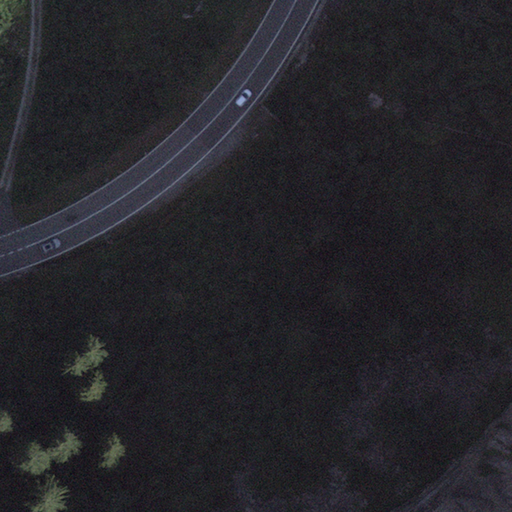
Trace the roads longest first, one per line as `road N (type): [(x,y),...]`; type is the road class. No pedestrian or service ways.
road 1 (primary): [(297,0),(258,65),(193,141),(94,216),(0,259)]
road 2 (track): [(35,0),(34,75),(0,216)]
road 3 (unclassified): [(511,422),(423,511)]
